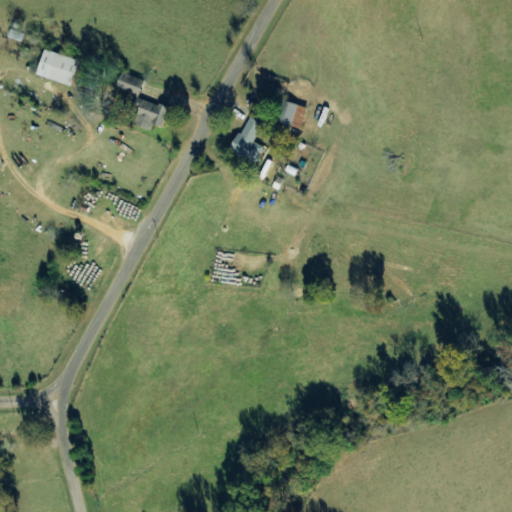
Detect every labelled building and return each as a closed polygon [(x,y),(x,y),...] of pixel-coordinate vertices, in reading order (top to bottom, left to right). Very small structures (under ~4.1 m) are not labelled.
[(41,75),(76,86),(84,61),(49,49),(41,75)] [(121,87),(128,89),(127,92),(143,96),(147,80),(128,75),(127,81),(123,80),(121,87)] [(172,108),(142,98),(134,124),(154,130),(156,124),(168,127),(171,117),(170,116),(172,108)] [(310,107),(284,101),(279,123),(305,129),(310,107)] [(257,142),(267,124),(252,116),(233,151),(257,164),(266,147),(257,142)]
